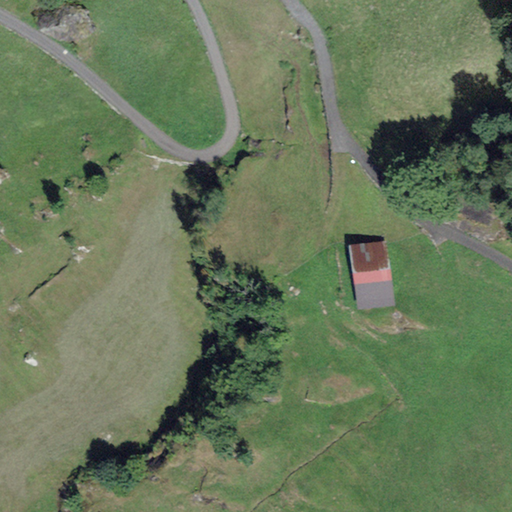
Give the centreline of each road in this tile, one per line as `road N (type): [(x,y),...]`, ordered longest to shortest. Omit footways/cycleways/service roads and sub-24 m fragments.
road 1 (track): [(191,0),(232,120),(224,144),(198,156),(166,144),(68,60),(0,16)]
road 2 (track): [(291,0),(317,35),(348,142),(426,216),(511,267)]
